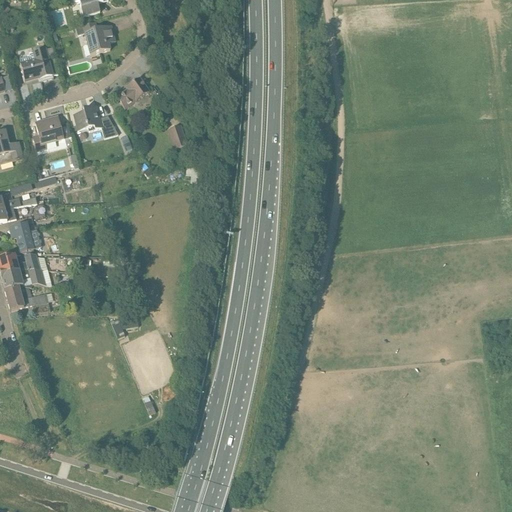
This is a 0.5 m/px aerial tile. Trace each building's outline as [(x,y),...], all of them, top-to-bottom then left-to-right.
[(78,0),(84,18),(100,14),(98,5),(109,2),(108,0),(78,0)] [(1,12),(6,16),(10,11),(5,6),(1,12)] [(98,32),(96,24),(83,27),(76,29),(77,37),(85,35),(88,47),(84,48),(86,57),(90,57),(111,51),(109,45),(116,43),(112,28),(98,32)] [(45,79),(53,77),(46,50),(29,55),(29,58),(20,60),(26,83),(45,78),(45,79)] [(137,102),(150,93),(140,79),(127,89),(128,90),(117,98),(125,110),(137,102)] [(100,120),(97,108),(84,111),(84,114),(74,117),(78,133),(89,131),(89,134),(102,130),(104,140),(118,137),(108,118),(100,120)] [(46,146),(64,141),(72,139),(68,125),(61,127),(58,119),(36,125),(40,137),(34,138),(38,153),(47,151),(46,146)] [(174,152),(187,147),(181,127),(167,131),(174,152)] [(19,144),(10,146),(6,133),(0,134),(0,167),(23,161),(19,144)] [(38,170),(33,171),(35,182),(41,180),(38,170)] [(199,186),(200,170),(191,170),(191,186),(199,186)] [(34,191),(56,185),(54,178),(32,184),(34,191)] [(11,197),(32,192),(30,184),(9,190),(11,197)] [(0,214),(13,211),(13,209),(21,207),(19,199),(2,204),(1,200),(0,200),(0,214)] [(13,211),(0,214),(0,225),(16,221),(15,218),(13,211)] [(20,255),(33,251),(26,225),(13,228),(20,255)] [(25,272),(41,273),(36,258),(24,257),(26,264),(17,266),(15,257),(0,260),(0,272),(1,278),(25,272)] [(45,288),(41,273),(25,272),(1,278),(5,292),(23,287),(24,289),(29,290),(30,290),(32,287),(35,287),(45,288)] [(5,292),(10,313),(33,307),(35,315),(50,313),(45,296),(31,300),(29,290),(24,289),(23,287),(5,292)] [(117,341),(125,338),(121,327),(113,329),(117,341)] [(148,398),(142,400),(149,417),(155,414),(148,398)]
